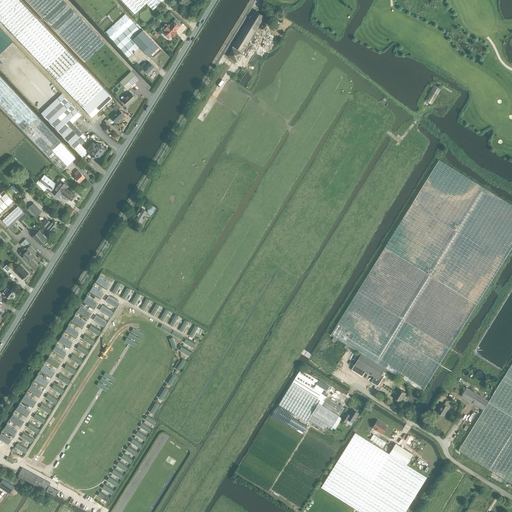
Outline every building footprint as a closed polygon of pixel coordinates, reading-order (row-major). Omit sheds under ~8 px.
[(0,0),(0,20),(15,36),(83,108),(92,117),(112,98),(103,89),(104,88),(35,17),(18,0),(0,0)] [(26,0),(44,18),(85,62),(104,44),(63,0),(26,0)] [(153,10),(163,0),(121,0),(135,14),(146,3),(153,10)] [(153,16),(153,15),(153,14),(152,13),(151,11),(149,10),(148,9),(147,9),(146,9),(144,10),(143,10),(142,11),(142,12),(141,13),(140,14),(140,16),(140,17),(140,18),(141,19),(142,20),(142,21),(143,22),(144,22),(146,23),(147,23),(149,22),(150,22),(151,21),(152,20),(153,19),(153,18),(153,16)] [(232,47),(227,56),(236,62),(242,53),(247,44),(258,26),(263,29),(266,25),(260,22),(264,16),(254,10),(251,15),(250,16),(249,18),(249,19),(232,46),(233,46),(233,47),(232,47)] [(125,14),(105,32),(128,57),(133,53),(131,51),(133,49),(135,51),(140,47),(132,39),(141,31),(125,14)] [(166,31),(163,33),(169,38),(171,35),(172,37),(176,32),(175,31),(179,26),(174,21),(170,26),(168,25),(164,29),(166,31)] [(141,31),(132,39),(140,47),(141,49),(148,56),(158,47),(142,30),(141,31)] [(266,38),(257,51),(262,55),(265,50),(268,52),(269,52),(271,48),(276,40),(275,40),(267,34),(265,37),(266,38)] [(154,67),(149,62),(147,64),(145,62),(141,66),(148,73),(154,67)] [(127,90),(129,89),(138,80),(131,71),(120,82),(127,90)] [(0,105),(61,171),(73,160),(75,158),(0,76),(0,105)] [(432,105),(441,89),(434,85),(425,101),(432,105)] [(130,92),(122,100),(128,106),(136,98),(130,92)] [(41,113),(41,114),(67,141),(74,148),(76,150),(82,157),(88,152),(81,145),(79,143),(86,137),(79,130),(72,123),(77,118),(81,115),(61,93),(58,97),(41,113)] [(110,117),(107,120),(110,123),(113,120),(116,123),(124,115),(119,109),(110,117)] [(91,141),(88,145),(101,154),(102,153),(103,153),(105,150),(104,150),(105,149),(102,147),(103,146),(100,144),(99,145),(97,143),(96,144),(91,141)] [(88,145),(86,148),(90,152),(89,153),(87,156),(90,157),(91,156),(94,158),(94,157),(97,159),(98,158),(98,159),(101,156),(100,155),(101,154),(88,145)] [(422,392),(504,260),(511,247),(511,205),(439,160),(412,203),(330,334),(361,353),(354,365),(352,369),(352,370),(361,376),(362,375),(365,371),(374,377),(371,381),(372,382),(377,385),(378,385),(384,375),(382,373),(385,368),(422,392)] [(79,182),(85,177),(77,169),(74,173),(76,175),(74,177),(79,182)] [(68,185),(61,180),(57,185),(52,181),(47,187),(52,191),(51,192),(58,198),(62,193),(71,201),(75,195),(66,188),(68,185)] [(6,193),(0,198),(0,213),(13,201),(6,193)] [(28,207),(27,209),(35,218),(37,216),(42,211),(33,202),(28,207)] [(147,211),(152,214),(156,208),(151,205),(147,211)] [(17,206),(2,220),(9,228),(24,213),(17,206)] [(141,208),(135,218),(141,222),(148,212),(141,208)] [(51,223),(46,219),(41,224),(46,228),(45,230),(49,233),(57,225),(53,221),(51,223)] [(46,239),(39,231),(33,236),(41,245),(46,239)] [(20,253),(22,255),(28,262),(34,255),(35,253),(29,246),(26,249),(25,247),(20,253)] [(0,250),(0,254),(2,256),(1,257),(5,259),(5,258),(8,260),(9,258),(6,255),(0,250)] [(20,264),(13,270),(22,279),(29,273),(20,264)] [(106,287),(109,283),(99,276),(96,281),(106,287)] [(118,281),(112,292),(114,294),(121,283),(118,281)] [(90,291),(100,297),(103,292),(93,286),(90,291)] [(10,299),(15,292),(10,288),(9,287),(7,289),(9,290),(3,297),(6,299),(8,298),(10,299)] [(131,289),(127,287),(121,297),(125,299),(131,289)] [(140,295),(137,292),(131,302),(134,304),(140,295)] [(87,296),(84,301),(94,307),(97,302),(87,296)] [(109,296),(107,299),(117,305),(119,302),(109,296)] [(147,298),(141,308),(144,310),(151,300),(147,298)] [(160,305),(156,303),(150,313),(154,315),(160,305)] [(113,311),(103,305),(101,309),(111,315),(113,311)] [(78,310),(87,316),(90,312),(80,306),(78,310)] [(169,311),(165,308),(159,318),(163,320),(169,311)] [(179,316),(175,314),(169,323),(173,326),(179,316)] [(75,315),(72,320),(81,326),(84,321),(75,315)] [(94,318),(104,325),(107,321),(96,315),(94,318)] [(186,319),(180,329),(183,331),(189,321),(186,319)] [(100,331),(90,325),(88,328),(98,335),(100,331)] [(198,327),(195,325),(189,335),(192,337),(198,327)] [(65,330),(75,336),(77,333),(67,327),(65,330)] [(94,341),(84,335),(82,338),(92,345),(94,341)] [(59,340),(69,346),(71,343),(61,337),(59,340)] [(196,345),(186,339),(183,342),(194,348),(196,345)] [(88,351),(78,345),(76,348),(86,354),(88,351)] [(53,350),(63,356),(65,352),(55,346),(53,350)] [(189,355),(191,352),(182,346),(180,350),(189,355)] [(82,361),(72,354),(70,358),(80,364),(82,361)] [(46,360),(56,366),(58,362),(49,356),(46,360)] [(176,369),(180,371),(185,362),(182,360),(176,369)] [(511,363),(502,379),(489,401),(467,387),(461,396),(483,410),(458,450),(511,483),(511,363)] [(54,371),(43,364),(40,369),(51,376),(54,371)] [(66,364),(63,368),(73,374),(75,370),(66,364)] [(486,374),(485,373),(485,372),(484,370),(483,369),(482,368),(481,368),(479,368),(477,368),(476,368),(474,370),(474,371),(473,372),(473,374),(473,375),(473,376),(474,378),(475,379),(476,380),(478,380),(479,380),(480,380),(481,380),(482,380),(483,379),(484,378),(485,377),(485,376),(486,374)] [(301,369),(279,404),(306,422),(322,431),(327,424),(332,427),(344,407),(323,395),(329,386),(319,380),(318,380),(301,369)] [(69,380),(59,374),(57,377),(67,384),(69,380)] [(167,383),(171,385),(176,376),(173,374),(167,383)] [(34,379),(44,385),(47,381),(37,375),(34,379)] [(28,389),(38,395),(41,391),(31,384),(28,389)] [(53,384),(51,387),(61,394),(64,390),(53,384)] [(400,402),(406,393),(399,388),(393,397),(400,402)] [(159,398),(162,400),(167,391),(164,389),(159,398)] [(25,394),(22,399),(32,405),(35,400),(25,394)] [(45,398),(55,404),(57,400),(47,394),(45,398)] [(439,408),(436,412),(443,416),(446,411),(447,411),(449,407),(453,401),(449,399),(447,399),(444,404),(441,403),(438,408),(439,408)] [(150,412),(153,414),(159,405),(155,403),(150,412)] [(17,409),(26,415),(29,410),(20,404),(17,409)] [(51,410),(41,404),(39,407),(49,413),(51,410)] [(346,412),(341,419),(346,422),(351,425),(359,413),(353,409),(349,414),(346,412)] [(45,420),(35,413),(33,417),(43,423),(45,420)] [(10,419),(20,425),(23,420),(13,414),(10,419)] [(147,417),(145,420),(154,426),(156,423),(147,417)] [(302,432),(307,425),(293,417),(288,424),(302,432)] [(382,434),(387,426),(377,420),(372,428),(382,434)] [(4,428),(14,434),(16,430),(6,424),(4,428)] [(29,424),(27,427),(37,433),(39,430),(29,424)] [(142,425),(140,428),(149,434),(151,430),(142,425)] [(137,432),(135,435),(144,441),(146,438),(137,432)] [(389,453),(355,432),(321,487),(361,511),(404,511),(427,477),(406,464),(413,454),(395,443),(389,453)] [(0,434),(0,438),(8,444),(11,439),(1,433),(0,434)] [(21,436),(31,442),(33,439),(23,433),(21,436)] [(132,440),(130,443),(139,449),(141,445),(132,440)] [(17,443),(15,447),(25,453),(27,449),(17,443)] [(127,447),(125,451),(134,456),(136,453),(127,447)] [(123,455),(121,458),(129,464),(132,461),(123,455)] [(118,463),(116,466),(125,472),(127,468),(118,463)] [(18,476),(46,491),(55,496),(58,490),(49,486),(50,483),(22,468),(18,476)] [(113,470),(111,474),(120,479),(122,476),(113,470)] [(109,478),(107,481),(116,487),(118,483),(109,478)] [(104,486),(102,489),(111,494),(113,491),(104,486)] [(100,493),(97,496),(106,502),(108,499),(100,493)]
